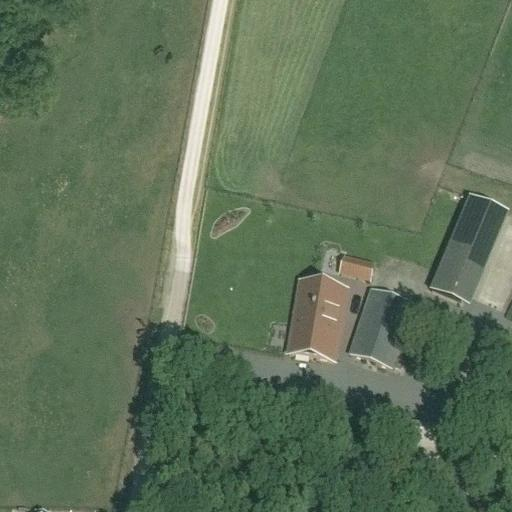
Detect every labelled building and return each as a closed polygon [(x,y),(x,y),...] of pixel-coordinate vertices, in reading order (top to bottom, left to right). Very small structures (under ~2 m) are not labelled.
[(469,202),(429,296),(469,312),(509,219),(469,202)] [(375,268),(344,260),(339,278),(370,286),(375,268)] [(334,365),(337,343),(346,293),(301,285),(289,358),(334,365)] [(392,373),(414,308),(373,294),(351,359),(392,373)] [(472,431),(438,428),(401,423),(398,449),(469,457),(472,431)] [(412,494),(484,498),(485,474),(413,470),(412,494)]
